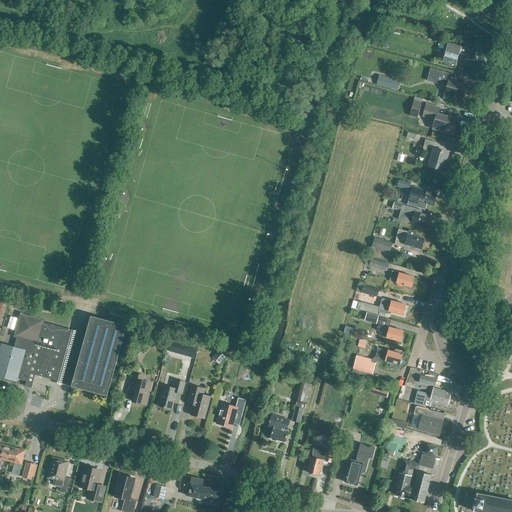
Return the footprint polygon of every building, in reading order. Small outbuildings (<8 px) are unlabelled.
[(474,59),(476,51),(447,43),(442,62),(455,66),(459,54),(474,59)] [(463,98),(467,85),(453,81),(455,75),(435,70),(432,81),(447,85),(445,93),(463,98)] [(397,91),(400,81),(379,76),(376,85),(397,91)] [(417,119),(422,103),(413,100),(409,117),(417,119)] [(439,109),(439,108),(426,104),(423,116),(435,120),(432,129),(453,135),(457,120),(437,114),(439,108),(439,109)] [(408,133),(407,138),(419,141),(421,137),(408,133)] [(443,171),(448,153),(435,150),(437,143),(425,140),(422,151),(432,154),(428,167),(443,171)] [(410,192),(412,184),(399,180),(396,188),(410,192)] [(407,205),(425,210),(427,205),(433,206),(436,196),(421,191),(421,190),(411,188),(407,205)] [(430,217),(420,214),(421,210),(394,202),(392,209),(401,212),(399,220),(427,228),(430,217)] [(408,233),(398,231),(394,245),(404,248),(404,246),(421,251),(423,240),(414,237),(416,233),(408,231),(408,233)] [(387,261),(392,243),(374,238),(369,256),(387,261)] [(387,272),(389,264),(367,258),(365,265),(369,266),(368,267),(387,272)] [(411,288),(414,278),(393,272),(390,282),(411,288)] [(379,290),(363,286),(361,293),(376,297),(377,298),(379,290)] [(391,302),(381,299),(377,298),(376,297),(372,310),(388,315),(389,312),(403,316),(406,305),(392,301),(391,302)] [(76,334),(70,333),(71,331),(43,323),(43,320),(22,314),(16,336),(18,337),(15,348),(1,344),(0,346),(0,377),(17,382),(18,379),(26,381),(25,385),(32,387),(35,375),(57,381),(56,383),(62,384),(108,397),(127,326),(91,316),(86,335),(77,332),(76,334)] [(376,324),(378,317),(369,315),(367,322),(376,324)] [(401,342),(404,332),(389,328),(391,321),(379,318),(376,331),(387,334),(386,338),(401,342)] [(358,347),(365,349),(367,341),(360,339),(358,347)] [(197,350),(171,342),(168,352),(194,360),(197,350)] [(399,366),(402,355),(377,348),(375,357),(372,360),(356,356),(353,369),(372,374),(376,361),(379,359),(385,360),(385,362),(399,366)] [(216,353),(212,357),(219,363),(224,357),(222,355),(218,351),(216,353)] [(261,359),(253,357),(251,364),(259,366),(261,359)] [(498,376),(506,364),(500,360),(492,372),(498,376)] [(144,377),(133,374),(132,376),(127,375),(125,385),(129,386),(128,392),(134,394),(132,402),(146,406),(151,384),(143,382),(144,377)] [(434,387),(436,380),(421,376),(419,383),(434,387)] [(182,394),(185,383),(175,380),(173,389),(163,386),(158,406),(172,410),(176,393),(182,394)] [(307,405),(311,385),(301,383),(291,422),(300,424),(303,410),(304,410),(305,405),(307,405)] [(373,383),(371,391),(389,397),(391,389),(373,383)] [(204,419),(210,397),(201,395),(203,389),(192,387),(187,404),(193,406),(190,415),(204,419)] [(450,396),(447,395),(447,392),(434,389),(432,395),(422,393),(421,399),(431,401),(431,402),(437,404),(438,401),(448,404),(450,396)] [(242,416),(246,400),(238,398),(235,408),(222,404),(216,424),(232,428),(235,414),(242,416)] [(440,435),(443,421),(428,417),(430,411),(416,407),(414,414),(412,423),(412,426),(413,428),(415,429),(419,430),(440,435)] [(285,443),(288,432),(286,432),(288,424),(279,421),(280,418),(271,415),(268,426),(273,428),(270,438),(272,439),(272,440),(276,442),(276,440),(285,443)] [(392,424),(408,427),(409,422),(393,418),(392,424)] [(353,436),(345,433),(338,457),(346,460),(353,436)] [(404,452),(408,438),(393,434),(389,448),(404,452)] [(330,439),(326,455),(333,457),(338,441),(330,439)] [(8,461),(11,448),(0,444),(0,465),(2,460),(8,461)] [(323,462),(326,453),(327,447),(314,444),(312,454),(313,454),(308,473),(319,476),(323,462)] [(434,456),(436,448),(428,446),(426,453),(434,456)] [(11,448),(8,461),(14,463),(12,473),(19,475),(25,451),(11,448)] [(358,486),(367,451),(359,449),(355,462),(351,460),(345,483),(358,486)] [(419,464),(419,466),(431,469),(432,465),(433,465),(435,458),(422,455),(419,464)] [(66,493),(70,478),(64,477),(68,462),(53,459),(48,477),(54,479),(53,486),(60,488),(60,491),(66,493)] [(404,460),(400,474),(399,473),(393,495),(410,500),(416,478),(416,477),(413,477),(415,471),(417,472),(419,466),(419,464),(404,460)] [(34,477),(37,465),(26,463),(22,478),(31,480),(32,477),(34,477)] [(102,504),(106,487),(104,486),(107,475),(101,473),(102,471),(85,467),(80,488),(88,490),(86,500),(102,504)] [(416,478),(410,500),(424,503),(431,475),(417,472),(416,478)] [(121,511),(122,511),(133,511),(136,501),(129,499),(135,479),(120,475),(114,497),(123,499),(124,501),(121,511)] [(216,503),(219,490),(202,487),(203,480),(191,478),(187,496),(216,503)] [(164,500),(167,488),(156,485),(152,497),(164,500)] [(511,511),(511,501),(477,494),(476,499),(474,498),(472,507),(474,508),(473,511),(474,511),(511,511)]
